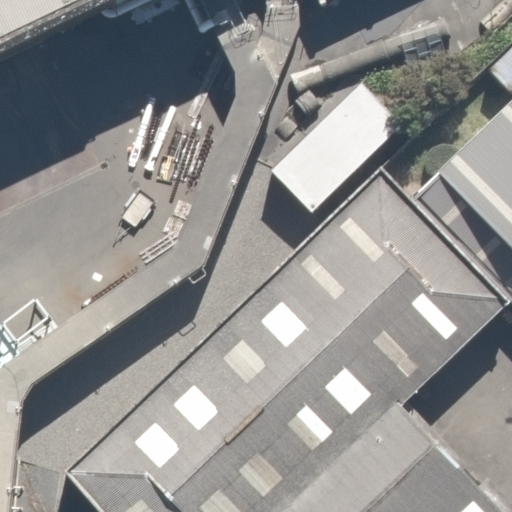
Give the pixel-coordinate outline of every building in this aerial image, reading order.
[(0,0),(0,42),(86,0),(0,0)] [(0,511),(6,511),(16,404),(32,380),(204,268),(277,87),(237,0),(193,0),(230,74),(229,106),(182,239),(0,353),(0,511)] [(399,115),(357,73),(264,166),(306,208),(399,115)] [(511,91),(432,168),(511,252),(511,91)] [(65,477),(98,511),(321,511),(444,395),(511,330),(511,280),(396,161),(65,477)] [(321,511),(511,511),(511,466),(444,395),(321,511)]
